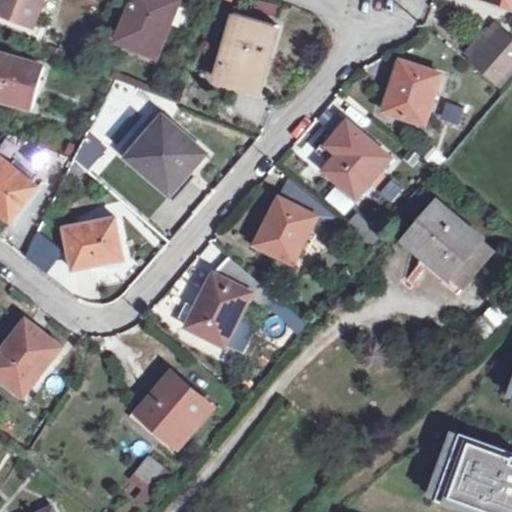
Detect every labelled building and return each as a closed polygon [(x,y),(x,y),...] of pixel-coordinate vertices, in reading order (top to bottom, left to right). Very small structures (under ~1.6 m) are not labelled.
[(37,40),(42,27),(36,24),(45,0),(2,0),(0,7),(0,10),(21,19),(17,31),(37,40)] [(180,0),(135,0),(119,41),(160,58),(183,1),(180,0)] [(264,74),(279,26),(240,14),(220,81),(252,90),(258,72),(264,74)] [(511,36),(499,25),(472,55),(503,84),(511,74),(511,36)] [(0,52),(0,97),(33,107),(45,65),(0,52)] [(437,99),(445,74),(404,61),(387,110),(423,122),(431,97),(437,99)] [(347,147),(341,153),(327,169),(360,197),(394,157),(346,117),(326,140),(331,144),(337,138),(347,147)] [(167,118),(132,157),(174,192),(208,153),(167,118)] [(331,144),(341,153),(347,147),(337,138),(331,144)] [(10,169),(13,165),(0,153),(0,208),(12,218),(35,190),(10,169)] [(308,230),(313,233),(318,221),(331,227),(337,215),(292,177),(259,244),(292,261),(308,230)] [(334,187),(325,200),(346,215),(355,202),(334,187)] [(459,293),(497,249),(441,202),(409,240),(451,275),(446,281),(459,293)] [(359,213),(349,223),(374,244),(382,233),(359,213)] [(86,230),(85,224),(68,228),(76,268),(126,259),(119,223),(86,230)] [(231,256),(218,273),(255,292),(254,295),(266,305),(275,295),(231,256)] [(254,295),(255,292),(218,273),(191,326),(223,343),(237,317),(242,319),(254,295)] [(490,342),(511,322),(511,318),(498,303),(474,324),(490,342)] [(45,371),(64,348),(29,320),(0,356),(0,373),(22,391),(41,368),(45,371)] [(175,373),(142,411),(181,444),(214,406),(175,373)] [(511,511),(511,449),(464,432),(439,500),(472,511),(511,511)] [(147,454),(126,484),(150,501),(171,471),(147,454)] [(336,466),(325,476),(332,484),(343,474),(336,466)]
